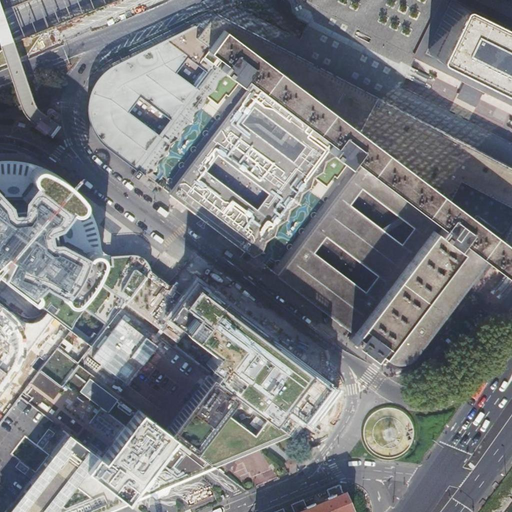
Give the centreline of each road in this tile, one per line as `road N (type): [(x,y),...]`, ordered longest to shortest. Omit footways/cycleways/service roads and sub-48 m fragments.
road 1 (unclassified): [(344,361),(120,194)]
road 2 (unclassified): [(120,194),(82,155),(70,106),(84,66),(122,28)]
road 3 (unclassified): [(507,356),(429,399),(406,398),(344,361)]
road 4 (unclassified): [(292,489),(349,413),(344,361)]
road 5 (unclassified): [(120,194),(38,140),(0,130)]
road 6 (primary): [(0,75),(122,28)]
